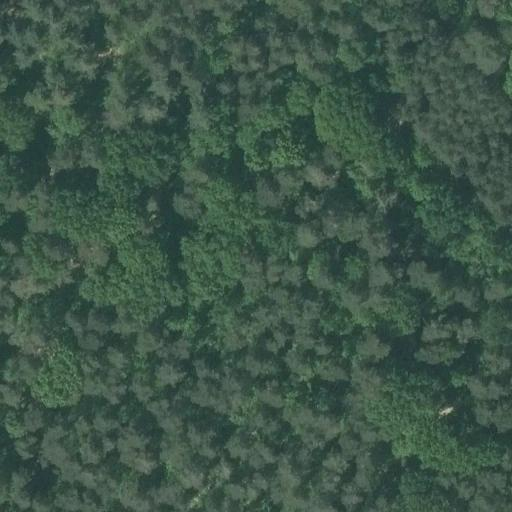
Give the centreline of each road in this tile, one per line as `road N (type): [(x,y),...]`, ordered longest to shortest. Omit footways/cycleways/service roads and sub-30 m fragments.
road 1 (track): [(224,32),(277,257),(174,416),(189,511)]
road 2 (track): [(0,12),(132,60),(224,32)]
